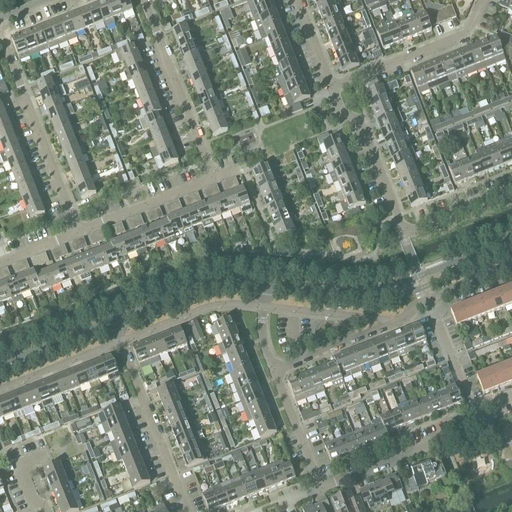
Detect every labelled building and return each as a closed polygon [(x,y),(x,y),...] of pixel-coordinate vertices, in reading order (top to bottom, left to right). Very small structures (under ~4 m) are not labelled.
[(116,0),(113,0),(107,3),(113,19),(123,15),(116,0)] [(116,0),(123,15),(133,11),(128,0),(116,0)] [(253,0),(246,3),(250,13),(273,4),(271,0),(253,0)] [(333,0),(317,7),(320,16),(337,10),(341,8),(342,8),(338,0),(333,0)] [(511,0),(502,0),(499,8),(509,12),(511,2),(511,0)] [(107,3),(98,7),(104,23),(106,28),(115,24),(113,19),(107,3)] [(276,13),(273,4),(250,13),(254,22),(276,13)] [(434,6),(436,12),(441,11),(445,9),(435,4),(434,6)] [(434,6),(426,9),(429,15),(435,13),(436,12),(434,6)] [(452,6),(446,9),(451,20),(457,18),(452,6)] [(94,27),(104,23),(98,7),(88,10),(94,27)] [(337,10),(320,16),(324,26),(341,19),(344,18),(341,8),(337,10)] [(445,9),(441,11),(445,22),(451,20),(446,9),(445,9)] [(85,30),(94,27),(88,10),(79,14),(85,30)] [(439,25),(445,22),(441,11),(436,12),(435,13),(439,25)] [(280,23),(276,13),(254,22),(258,32),(264,30),(264,29),(280,23)] [(404,18),(412,39),(422,35),(415,19),(413,13),(404,17),(404,18)] [(433,27),(439,25),(435,13),(429,15),(433,27)] [(69,18),(76,34),(85,30),(79,14),(69,18)] [(432,31),(425,15),(415,19),(422,35),(432,31)] [(69,18),(60,22),(68,43),(78,39),(76,34),(69,18)] [(412,39),(404,18),(395,22),(396,26),(403,42),(412,39)] [(344,29),(341,19),(324,26),(328,35),(344,29)] [(50,25),(59,47),(68,43),(60,22),(50,25)] [(386,25),(387,30),(394,46),(403,42),(396,26),(395,22),(386,25)] [(262,41),(268,39),(284,32),(280,23),(264,29),(264,30),(258,32),(262,41)] [(49,50),(59,47),(50,25),(41,29),(49,50)] [(190,36),(186,26),(172,32),(176,42),(190,36)] [(49,50),(41,29),(31,33),(40,54),(49,50)] [(344,29),(328,35),(332,45),(348,38),(344,29)] [(387,30),(377,34),(384,50),(394,46),(387,30)] [(288,42),(284,32),(268,39),(271,48),(288,42)] [(40,54),(31,33),(22,37),(30,58),(40,54)] [(190,36),(176,42),(180,51),(194,46),(190,36)] [(22,37),(12,40),(18,57),(20,62),(30,58),(22,37)] [(352,48),(348,38),(332,45),(336,54),(352,48)] [(497,39),(487,43),(496,65),(506,61),(497,39)] [(291,51),(288,42),(271,48),(275,58),(291,51)] [(487,43),(477,47),(486,69),(496,65),(487,43)] [(198,55),(194,46),(180,51),(184,61),(198,55)] [(139,56),(135,47),(116,54),(119,64),(125,62),(139,56)] [(477,47),(468,51),(477,73),(486,69),(477,47)] [(339,64),(356,57),(352,48),(336,54),(339,64)] [(295,61),(291,51),(275,58),(279,67),(295,61)] [(468,51),(458,55),(467,76),(477,73),(468,51)] [(241,56),(240,52),(236,53),(239,61),(248,57),(247,54),(241,56)] [(202,65),(198,55),(184,61),(188,70),(202,65)] [(457,80),(467,76),(458,55),(449,58),(457,80)] [(143,66),(139,56),(125,62),(129,71),(143,66)] [(251,65),(248,57),(239,61),(242,68),(251,65)] [(359,67),(356,57),(339,64),(343,73),(359,67)] [(449,58),(439,62),(448,84),(457,80),(449,58)] [(299,70),(295,61),(279,67),(283,77),(299,70)] [(439,62),(430,66),(439,88),(448,84),(439,62)] [(205,74),(202,65),(188,70),(191,80),(205,74)] [(146,75),(143,66),(129,71),(124,73),(127,83),(132,81),(146,75)] [(430,66),(420,70),(429,91),(439,88),(430,66)] [(277,79),(281,88),(303,80),(299,70),(283,77),(277,79)] [(420,70),(411,73),(419,95),(429,91),(420,70)] [(209,84),(205,74),(191,80),(195,89),(209,84)] [(150,85),(146,75),(132,81),(136,90),(150,85)] [(37,85),(41,95),(55,89),(51,80),(37,85)] [(285,98),(307,89),(303,80),(281,88),(285,98)] [(366,94),(370,103),(395,93),(394,91),(399,89),(396,82),(366,94)] [(213,93),(209,84),(195,89),(199,99),(213,93)] [(150,85),(136,90),(140,100),(154,94),(150,85)] [(6,87),(0,89),(0,96),(1,96),(9,93),(6,87)] [(44,104),(58,99),(59,99),(64,97),(60,88),(55,90),(55,89),(41,95),(44,104)] [(307,89),(285,98),(291,115),(303,111),(300,103),(310,99),(307,89)] [(199,99),(203,109),(217,103),(223,101),(219,91),(213,93),(199,99)] [(370,103),(374,113),(390,106),(388,101),(393,98),(392,95),(395,94),(395,93),(370,103)] [(158,104),(154,94),(140,100),(144,110),(158,104)] [(44,104),(48,114),(62,108),(59,99),(58,99),(44,104)] [(206,118),(220,112),(217,103),(203,109),(206,118)] [(144,110),(147,119),(148,119),(159,114),(159,115),(162,114),(158,104),(144,110)] [(482,114),(481,110),(478,104),(476,104),(473,110),(472,110),(475,117),(482,114)] [(374,113),(378,123),(399,114),(396,105),(390,106),(374,113)] [(52,124),(66,118),(62,108),(48,114),(52,124)] [(463,122),(461,118),(458,110),(452,112),(455,121),(454,121),(456,124),(463,122)] [(220,112),(206,118),(210,128),(224,122),(220,112)] [(162,114),(159,115),(159,114),(148,119),(147,119),(145,120),(140,122),(143,132),(149,130),(163,124),(161,119),(163,118),(162,114)] [(378,123),(381,132),(398,126),(403,124),(399,114),(378,123)] [(52,124),(56,133),(70,128),(66,118),(52,124)] [(0,133),(11,129),(7,119),(0,122),(0,133)] [(224,122),(210,128),(214,137),(228,132),(224,122)] [(167,134),(163,124),(149,130),(153,139),(167,134)] [(381,132),(385,142),(401,135),(407,133),(405,130),(400,132),(398,126),(381,132)] [(126,127),(116,131),(116,132),(112,133),(115,139),(118,138),(117,135),(119,135),(121,135),(125,134),(124,132),(128,131),(126,127)] [(60,143),(74,137),(70,128),(56,133),(60,143)] [(11,129),(0,133),(0,141),(1,144),(15,138),(11,129)] [(171,143),(167,134),(153,139),(157,149),(171,143)] [(327,154),(343,148),(340,138),(331,141),(328,134),(317,138),(320,146),(323,145),(327,154)] [(405,145),(401,135),(385,142),(389,151),(405,145)] [(60,143),(63,152),(77,147),(74,137),(60,143)] [(511,137),(503,141),(511,162),(511,137)] [(19,148),(15,138),(1,144),(5,154),(19,148)] [(511,162),(503,141),(494,145),(503,167),(511,163),(511,162)] [(155,160),(155,161),(175,153),(171,143),(157,149),(150,151),(154,160),(155,160)] [(408,151),(405,145),(389,151),(392,160),(409,154),(413,152),(412,149),(408,151)] [(484,148),(493,171),(503,167),(494,145),(484,148)] [(67,162),(81,156),(77,147),(63,152),(67,162)] [(0,156),(4,165),(8,163),(22,158),(19,148),(5,154),(0,155),(0,156)] [(331,164),(347,158),(343,148),(327,154),(331,164)] [(484,174),(493,171),(484,148),(475,152),(477,158),(484,174)] [(392,160),(396,170),(413,164),(417,162),(413,152),(409,154),(392,160)] [(178,162),(175,153),(155,161),(157,166),(163,164),(164,168),(178,162)] [(67,162),(71,171),(85,166),(81,156),(67,162)] [(26,167),(22,158),(8,163),(12,173),(26,167)] [(351,167),(347,158),(331,164),(335,173),(351,167)] [(484,174),(477,158),(468,162),(475,178),(484,174)] [(465,182),(475,178),(468,162),(459,166),(465,182)] [(416,173),(413,164),(396,170),(400,179),(416,173)] [(75,181),(89,175),(85,166),(71,171),(75,181)] [(256,182),(272,176),(268,166),(252,172),(256,182)] [(455,186),(465,182),(459,166),(449,170),(455,186)] [(30,177),(26,167),(12,173),(16,182),(30,177)] [(338,183),(355,176),(351,167),(335,173),(329,175),(333,185),(338,183)] [(400,179),(404,189),(420,183),(416,173),(400,179)] [(75,181),(78,190),(92,185),(89,175),(75,181)] [(256,182),(260,192),(276,185),(272,176),(256,182)] [(358,186),(355,176),(338,183),(342,192),(358,186)] [(34,186),(30,177),(16,182),(20,192),(34,186)] [(422,189),(420,183),(404,189),(408,199),(424,192),(429,190),(427,186),(424,187),(424,188),(422,189)] [(82,200),(96,195),(92,185),(78,190),(82,200)] [(263,201),(280,195),(276,185),(260,192),(263,201)] [(38,196),(34,186),(20,192),(24,201),(38,196)] [(346,202),(362,196),(358,186),(342,192),(338,194),(341,204),(346,202)] [(234,193),(241,209),(250,205),(244,189),(234,193)] [(408,199),(411,209),(428,202),(425,195),(430,193),(429,190),(424,192),(408,199)] [(234,193),(225,197),(231,213),(241,209),(234,193)] [(263,201),(267,211),(284,205),(280,195),(263,201)] [(41,205),(38,196),(24,201),(27,211),(41,205)] [(350,212),(366,206),(362,196),(346,202),(350,212)] [(215,200),(221,217),(231,213),(225,197),(215,200)] [(215,200),(205,204),(212,221),(221,217),(215,200)] [(196,208),(202,224),(212,221),(205,204),(196,208)] [(45,215),(41,205),(27,211),(31,220),(45,215)] [(271,221),(287,214),(284,205),(267,211),(271,221)] [(196,208),(186,212),(193,228),(202,224),(196,208)] [(348,219),(359,214),(357,209),(346,213),(348,219)] [(177,216),(183,232),(193,228),(186,212),(177,216)] [(271,221),(275,230),(291,224),(297,222),(293,212),(287,214),(271,221)] [(167,219),(168,222),(176,240),(185,237),(183,232),(177,216),(167,219)] [(168,222),(159,225),(166,241),(168,246),(177,243),(176,240),(168,222)] [(275,230),(279,240),(295,233),(291,224),(275,230)] [(156,245),(166,241),(159,225),(150,229),(156,245)] [(147,249),(156,245),(150,229),(140,233),(147,249)] [(140,233),(131,236),(132,240),(137,253),(138,257),(148,253),(146,249),(147,249),(140,233)] [(131,236),(121,240),(127,257),(137,253),(132,240),(131,236)] [(120,240),(111,244),(112,247),(112,246),(118,263),(119,265),(129,261),(127,257),(121,240),(120,240)] [(112,247),(103,250),(109,266),(118,263),(112,246),(112,247)] [(103,250),(93,254),(100,270),(109,266),(103,250)] [(93,254),(83,258),(90,274),(100,270),(93,254)] [(83,258),(74,261),(80,278),(82,283),(92,279),(90,274),(83,258)] [(74,261),(64,265),(71,282),(80,278),(74,261)] [(64,265),(55,269),(61,285),(71,282),(64,265)] [(55,269),(45,273),(52,289),(61,285),(55,269)] [(34,272),(25,276),(31,292),(40,288),(36,276),(34,272)] [(36,276),(40,288),(42,293),(52,289),(45,273),(36,276)] [(25,276),(15,279),(22,296),(31,292),(25,276)] [(15,279),(6,283),(12,300),(14,305),(24,301),(21,296),(22,296),(15,279)] [(6,283),(0,285),(0,297),(2,303),(12,300),(6,283)] [(511,299),(508,290),(499,294),(505,309),(511,305),(511,299)] [(495,312),(505,309),(499,294),(489,298),(495,312)] [(489,298),(480,301),(486,316),(495,312),(489,298)] [(480,301),(470,305),(476,320),(486,316),(480,301)] [(470,305),(461,309),(467,324),(476,320),(470,305)] [(457,328),(467,324),(461,309),(451,313),(457,328)] [(232,319),(215,325),(219,335),(235,329),(232,319)] [(192,334),(196,343),(204,339),(197,322),(183,328),(187,336),(192,334)] [(420,326),(410,330),(418,351),(428,347),(420,326)] [(511,327),(503,331),(505,336),(511,333),(511,327)] [(477,328),(470,331),(473,339),(480,336),(477,328)] [(235,329),(219,335),(223,345),(239,338),(235,329)] [(181,330),(171,334),(178,350),(187,346),(181,330)] [(400,333),(409,354),(418,351),(410,330),(400,333)] [(503,331),(493,335),(495,340),(505,336),(503,331)] [(399,358),(409,354),(400,333),(391,337),(399,358)] [(171,334),(162,338),(168,354),(178,350),(171,334)] [(486,344),(495,340),(493,335),(484,339),(486,344)] [(399,358),(391,337),(381,341),(388,357),(390,362),(399,358)] [(162,338),(152,341),(159,358),(168,354),(162,338)] [(222,345),(218,347),(222,356),(226,354),(227,354),(243,348),(239,338),(223,345),(222,345)] [(484,339),(474,343),(476,348),(486,344),(484,339)] [(152,341),(143,345),(151,366),(160,362),(159,358),(152,341)] [(378,361),(388,357),(381,341),(371,345),(378,361)] [(507,341),(497,345),(499,350),(503,348),(509,346),(507,341)] [(198,353),(197,351),(201,349),(199,343),(195,345),(191,346),(194,354),(198,353)] [(473,349),(476,348),(474,343),(470,344),(465,346),(464,346),(467,352),(473,350),(473,349)] [(143,345),(133,349),(139,365),(141,370),(151,366),(143,345)] [(378,361),(371,345),(362,348),(369,365),(371,369),(380,366),(378,361)] [(497,345),(488,349),(490,354),(499,350),(497,345)] [(243,348),(227,354),(231,364),(247,358),(243,348)] [(363,367),(369,365),(362,348),(353,352),(359,368),(359,369),(361,373),(361,374),(365,372),(363,367)] [(488,349),(478,352),(480,357),(490,354),(488,349)] [(353,352),(343,356),(352,377),(361,373),(359,369),(359,368),(353,352)] [(476,359),(480,357),(478,352),(474,354),(474,353),(468,356),(470,362),(477,360),(476,359)] [(334,360),(336,364),(340,376),(341,376),(343,380),(352,377),(343,356),(334,360)] [(112,357),(102,361),(109,377),(111,382),(120,379),(118,373),(112,357)] [(247,358),(231,364),(234,373),(250,367),(247,358)] [(102,361),(93,365),(99,381),(109,377),(102,361)] [(340,376),(336,364),(325,368),(332,385),(333,384),(335,389),(345,385),(343,380),(341,376),(340,376)] [(511,364),(487,375),(493,391),(511,383),(511,364)] [(93,365),(83,369),(90,385),(92,389),(101,386),(99,381),(93,365)] [(234,373),(229,375),(233,385),(254,377),(250,367),(234,373)] [(316,372),(324,393),(325,393),(323,388),(332,385),(325,368),(316,372)] [(83,369),(74,372),(80,389),(90,385),(83,369)] [(74,372),(64,376),(71,392),(80,389),(74,372)] [(315,397),(324,393),(316,372),(306,376),(315,397)] [(493,391),(487,375),(477,379),(484,395),(493,391)] [(64,376),(55,380),(61,396),(71,392),(64,376)] [(315,397),(306,376),(298,379),(306,400),(315,397)] [(254,377),(233,385),(237,394),(258,386),(254,377)] [(298,379),(288,383),(296,404),(306,400),(298,379)] [(55,380),(45,384),(52,400),(61,396),(55,380)] [(45,384),(36,387),(42,404),(44,409),(54,405),(52,400),(45,384)] [(445,389),(452,407),(463,403),(455,384),(445,388),(445,389)] [(173,386),(157,392),(161,402),(177,396),(173,386)] [(258,386),(237,394),(241,404),(262,396),(258,386)] [(36,387),(26,391),(33,407),(42,404),(36,387)] [(435,393),(443,411),(452,407),(445,389),(435,393)] [(26,391),(17,395),(23,411),(33,407),(26,391)] [(361,399),(360,396),(358,391),(355,392),(357,396),(352,399),(353,402),(361,399)] [(428,401),(433,415),(443,411),(435,393),(435,392),(426,396),(428,401)] [(17,395),(7,399),(14,415),(23,411),(17,395)] [(177,396),(161,402),(165,412),(181,405),(177,396)] [(262,396),(241,404),(244,413),(266,405),(262,396)] [(7,399),(0,401),(0,407),(4,419),(14,415),(7,399)] [(407,404),(409,408),(414,422),(424,419),(419,404),(417,400),(407,404)] [(424,419),(433,415),(428,401),(419,404),(424,419)] [(181,405),(165,412),(169,421),(190,413),(186,403),(181,405)] [(266,405),(244,413),(248,422),(253,420),(253,421),(269,414),(266,405)] [(99,415),(98,416),(102,426),(124,417),(120,407),(99,415)] [(409,408),(399,412),(405,426),(414,422),(409,408)] [(399,412),(390,416),(396,430),(405,426),(399,412)] [(72,423),(70,418),(68,413),(61,416),(63,421),(60,422),(62,426),(72,423)] [(190,413),(169,421),(173,431),(194,422),(190,413)] [(214,414),(207,417),(210,426),(214,425),(218,423),(214,414)] [(269,414),(253,421),(257,430),(273,424),(269,414)] [(386,434),(387,433),(396,430),(390,416),(380,420),(384,428),(386,434)] [(124,417),(102,426),(106,435),(111,433),(128,426),(124,417)] [(89,419),(81,422),(84,429),(92,426),(89,419)] [(51,426),(53,430),(62,426),(60,422),(51,426)] [(84,429),(81,422),(75,425),(78,431),(84,429)] [(194,422),(173,431),(176,440),(196,432),(197,432),(198,432),(194,422)] [(273,424),(257,430),(261,440),(277,434),(273,424)] [(128,426),(111,433),(115,442),(131,436),(128,426)] [(372,426),(362,430),(370,450),(379,446),(374,432),(372,426)] [(390,442),(387,433),(386,434),(384,428),(374,432),(379,446),(390,442)] [(361,453),(370,450),(362,430),(353,434),(361,453)] [(196,432),(176,440),(180,450),(200,441),(197,432),(196,432)] [(351,457),(361,453),(353,434),(343,438),(351,457)] [(115,442),(110,444),(114,454),(119,452),(135,445),(131,436),(115,442)] [(342,461),(351,457),(343,438),(334,441),(342,461)] [(200,441),(180,450),(184,459),(204,451),(200,441)] [(332,465),(342,461),(334,441),(324,445),(326,450),(327,451),(332,465)] [(261,448),(259,444),(253,447),(254,450),(256,454),(262,452),(261,448)] [(119,452),(114,454),(118,463),(123,461),(139,455),(135,445),(119,452)] [(204,451),(184,459),(188,469),(208,461),(204,451)] [(139,455),(123,461),(126,471),(143,464),(139,455)] [(415,478),(414,479),(406,482),(411,494),(419,491),(418,489),(428,485),(427,482),(435,479),(439,489),(453,483),(445,463),(439,465),(436,457),(428,460),(429,464),(421,467),(420,465),(411,468),(415,478)] [(221,459),(215,462),(212,463),(215,470),(224,467),(223,463),(221,459)] [(282,461),(278,463),(285,483),(296,479),(290,465),(285,467),(282,461)] [(506,475),(511,472),(511,461),(502,466),(506,475)] [(278,463),(268,467),(276,487),(285,483),(278,463)] [(60,464),(44,470),(48,480),(64,474),(60,464)] [(143,464),(126,471),(130,480),(146,474),(143,464)] [(268,467),(259,470),(261,477),(267,491),(276,487),(268,467)] [(259,470),(249,474),(251,480),(257,494),(267,491),(261,477),(259,470)] [(64,474),(48,480),(52,490),(68,483),(64,474)] [(130,480),(121,484),(125,494),(134,490),(150,484),(146,474),(130,480)] [(249,474),(239,478),(241,483),(242,484),(247,498),(257,494),(251,480),(249,474)] [(396,475),(380,481),(381,484),(389,503),(404,496),(396,475)] [(230,482),(221,485),(229,506),(238,502),(232,488),(230,482)] [(68,483),(52,490),(55,499),(72,493),(68,483)] [(233,488),(232,488),(238,502),(247,498),(242,484),(233,488)] [(376,485),(360,491),(365,502),(367,501),(370,510),(389,503),(381,484),(376,486),(376,485)] [(221,485),(211,489),(219,509),(229,506),(221,485)] [(208,492),(202,494),(202,495),(204,499),(208,511),(212,511),(219,509),(211,489),(208,491),(208,492)] [(72,493),(55,499),(59,508),(75,502),(81,500),(77,490),(72,493)] [(365,511),(360,498),(353,500),(350,493),(331,500),(335,511),(365,511)] [(127,496),(118,500),(120,507),(130,503),(129,500),(127,496)] [(75,502),(59,508),(60,511),(79,511),(75,502)]
